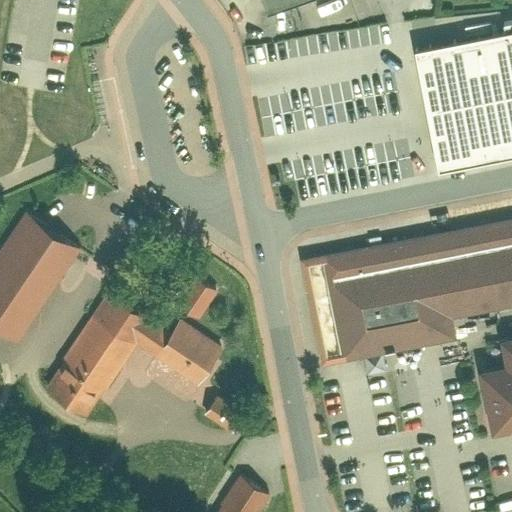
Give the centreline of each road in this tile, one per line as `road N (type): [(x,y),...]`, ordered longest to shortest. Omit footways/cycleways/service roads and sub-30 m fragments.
road 1 (residential): [(317,511),(258,227)]
road 2 (residential): [(184,3),(154,29),(140,62),(162,172),(201,195),(250,187)]
road 3 (residential): [(258,227),(511,178)]
road 4 (residential): [(250,187),(215,42),(184,3)]
